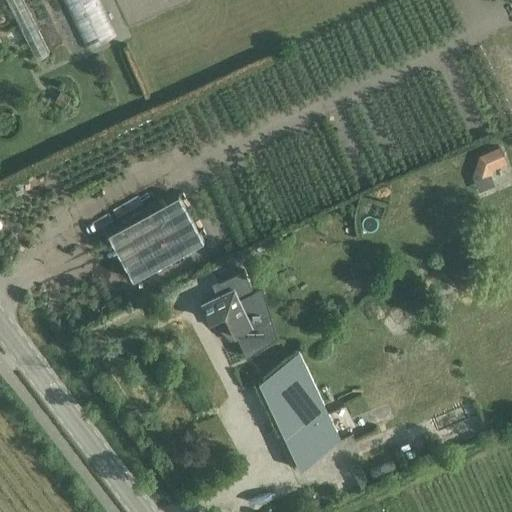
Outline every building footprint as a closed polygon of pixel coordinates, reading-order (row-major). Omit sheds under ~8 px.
[(21,0),(6,0),(36,58),(48,52),(21,0)] [(99,0),(61,0),(85,49),(116,34),(99,0)] [(178,194),(108,233),(133,279),(203,240),(178,194)] [(223,292),(201,302),(209,319),(214,316),(227,332),(233,329),(235,333),(252,325),(239,298),(250,293),(239,271),(218,281),(223,292)] [(300,469),(339,439),(298,351),(258,381),(300,469)]
